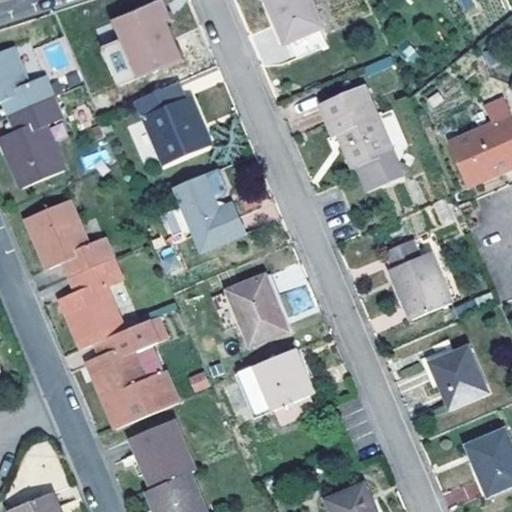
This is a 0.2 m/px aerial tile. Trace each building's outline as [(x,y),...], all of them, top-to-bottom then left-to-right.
[(321,29),(309,0),(266,0),(285,44),(290,42),(318,30),(321,29)] [(168,18),(162,4),(117,23),(124,41),(104,50),(119,87),(180,61),(163,21),(168,18)] [(318,30),(290,42),(297,59),(325,47),(318,30)] [(0,103),(2,103),(15,98),(21,112),(51,99),(43,79),(27,86),(12,50),(0,54),(0,103)] [(183,102),(176,85),(136,101),(163,164),(209,145),(190,99),(183,102)] [(391,152),(365,91),(320,109),(332,139),(338,137),(352,169),(356,167),(391,152)] [(15,98),(2,103),(8,117),(21,112),(15,98)] [(61,122),(51,99),(21,112),(27,127),(14,132),(0,137),(0,138),(21,189),(64,172),(46,128),(61,122)] [(487,107),(495,125),(451,144),(469,187),(511,168),(511,122),(510,119),(502,101),(487,107)] [(21,112),(8,117),(14,132),(27,127),(21,112)] [(391,152),(356,167),(365,187),(400,172),(391,152)] [(205,177),(215,201),(224,197),(226,191),(218,171),(205,177)] [(215,201),(205,177),(175,189),(202,254),(245,236),(232,205),(219,211),(215,201)] [(86,246),(68,203),(26,221),(47,270),(63,264),(76,258),(83,274),(112,262),(102,239),(86,246)] [(393,270),(419,259),(411,242),(386,252),(393,270)] [(159,257),(171,274),(182,266),(170,249),(159,257)] [(451,305),(430,254),(419,259),(393,270),(390,271),(411,321),(451,305)] [(76,258),(63,264),(69,279),(83,274),(76,258)] [(121,283),(112,262),(83,274),(89,288),(75,294),(60,300),(82,351),(97,345),(110,339),(124,334),(105,290),(121,283)] [(83,274),(69,279),(75,294),(89,288),(83,274)] [(287,332),(265,278),(228,293),(249,347),(287,332)] [(169,339),(160,318),(124,334),(110,339),(115,351),(102,357),(87,363),(116,430),(178,403),(163,368),(162,369),(152,345),(169,339)] [(97,345),(102,357),(115,351),(110,339),(97,345)] [(488,393),(469,349),(430,365),(449,409),(488,393)] [(281,427),(301,418),(294,403),(308,398),(312,396),(295,351),(254,368),(272,413),(275,412),(281,427)] [(204,371),(188,377),(194,392),(209,386),(204,371)] [(314,412),(308,398),(294,403),(301,418),(314,412)] [(190,475),(195,473),(173,422),(129,440),(151,492),(190,475)] [(511,487),(511,449),(505,432),(467,448),(488,497),(511,487)] [(151,492),(147,494),(154,511),(205,511),(190,475),(151,492)] [(374,511),(364,486),(326,502),(329,511),(374,511)] [(58,511),(52,495),(10,511),(58,511)]
